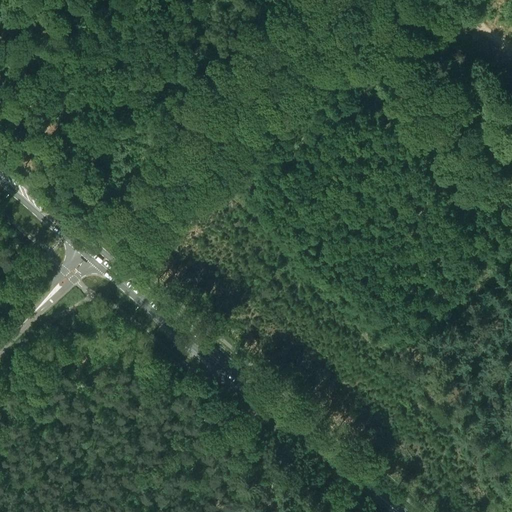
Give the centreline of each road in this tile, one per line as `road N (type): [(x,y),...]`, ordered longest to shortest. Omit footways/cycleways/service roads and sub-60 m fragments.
road 1 (secondary): [(397,511),(92,252)]
road 2 (tertiary): [(0,345),(92,252)]
road 3 (secondary): [(92,252),(0,171)]
